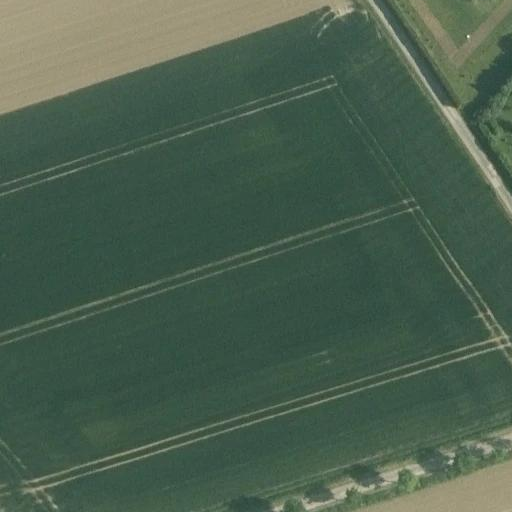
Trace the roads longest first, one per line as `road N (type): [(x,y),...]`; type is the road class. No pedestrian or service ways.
road 1 (residential): [(511,199),(379,0)]
road 2 (unclassified): [(511,441),(287,511)]
